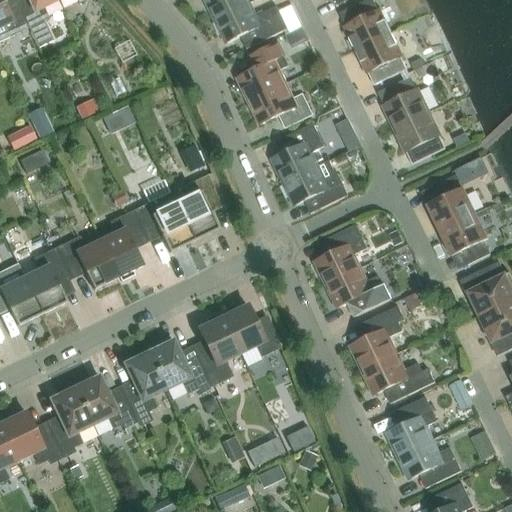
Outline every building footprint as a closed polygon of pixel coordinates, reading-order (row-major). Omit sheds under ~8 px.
[(0,0),(0,42),(8,39),(28,29),(15,2),(4,7),(0,0)] [(19,0),(15,2),(28,29),(48,19),(43,8),(58,1),(57,0),(19,0)] [(203,0),(214,22),(250,4),(248,0),(203,0)] [(355,51),(391,34),(380,11),(378,11),(373,0),(369,0),(339,15),(340,15),(351,10),(356,19),(355,23),(344,28),(355,51)] [(250,4),(214,22),(226,45),(241,38),(256,30),(262,43),(288,30),(277,7),(257,17),(250,4)] [(374,86),(374,87),(407,71),(401,58),(403,57),(391,34),(355,51),(367,75),(377,70),(381,71),(386,80),(374,86)] [(249,103),(286,85),(279,72),(289,67),(278,44),(251,58),(257,70),(238,79),(249,103)] [(420,60),(411,65),(415,72),(424,67),(420,60)] [(424,67),(415,72),(419,80),(428,76),(424,67)] [(394,131),(430,113),(419,90),(417,91),(411,78),(378,94),(378,95),(384,92),(390,104),(382,107),(394,131)] [(293,100),(286,85),(249,103),(260,126),(279,117),(285,130),(313,116),(303,95),(293,100)] [(94,100),(76,109),(81,120),(99,112),(94,100)] [(127,108),(103,120),(111,137),(135,124),(127,108)] [(41,109),(28,116),(40,141),(54,134),(41,109)] [(412,165),(413,166),(446,150),(440,137),(441,137),(430,113),(394,131),(405,154),(412,151),(418,163),(412,165)] [(282,156),(271,161),(283,184),(318,167),(312,154),(325,148),(314,125),(287,138),(293,150),(282,156)] [(30,127),(19,133),(25,146),(37,141),(30,127)] [(356,136),(345,141),(350,153),(361,148),(356,136)] [(41,152),(18,162),(24,175),(47,165),(41,152)] [(318,167),(283,184),(294,208),(305,202),(316,197),(322,210),(348,197),(337,174),(336,175),(329,162),(318,167)] [(191,198),(176,205),(194,242),(219,231),(208,209),(219,204),(208,176),(186,187),(191,198)] [(476,215),(464,190),(463,190),(456,176),(431,189),(437,202),(427,207),(440,232),(476,215)] [(152,200),(173,191),(169,180),(147,188),(152,200)] [(122,191),(111,196),(117,209),(128,203),(122,191)] [(156,201),(135,211),(148,238),(159,233),(169,254),(194,242),(176,205),(171,194),(156,201)] [(142,267),(132,246),(143,241),(130,214),(110,223),(115,234),(100,242),(118,279),(142,267)] [(468,266),(491,255),(484,242),(488,240),(476,215),(440,232),(452,257),(462,253),(468,266)] [(314,263),(319,273),(325,286),(361,269),(355,256),(368,250),(356,226),(318,244),(325,258),(314,263)] [(398,231),(389,236),(395,248),(404,244),(398,231)] [(118,279),(100,242),(85,249),(80,238),(59,248),(72,275),(83,270),(93,291),(118,279)] [(39,271),(24,278),(42,316),(66,304),(56,282),(67,277),(54,250),(34,260),(39,271)] [(468,294),(480,318),(511,302),(511,278),(510,274),(505,276),(499,263),(473,276),(479,289),(468,294)] [(2,272),(0,273),(0,309),(7,306),(17,327),(42,316),(24,278),(17,265),(2,272)] [(361,269),(325,286),(337,310),(347,305),(354,318),(390,301),(379,277),(368,282),(361,269)] [(416,294),(404,300),(408,309),(420,303),(416,294)] [(509,352),(511,350),(511,302),(480,318),(492,344),(503,339),(509,352)] [(261,359),(281,349),(269,322),(257,327),(247,306),(222,318),(240,355),(255,348),(261,359)] [(360,342),(349,347),(361,372),(397,355),(390,339),(403,332),(399,324),(405,321),(398,307),(373,319),(379,333),(360,342)] [(240,355),(222,318),(221,318),(219,314),(206,320),(208,325),(198,330),(208,351),(197,356),(213,387),(233,378),(225,362),(240,355)] [(181,383),(188,396),(197,392),(199,396),(210,391),(194,358),(183,363),(173,341),(163,346),(160,342),(148,348),(150,353),(148,353),(166,391),(181,383)] [(134,386),(123,392),(141,427),(153,422),(148,413),(156,409),(151,398),(166,391),(148,353),(124,365),(134,386)] [(397,355),(361,372),(373,397),(384,392),(403,382),(410,396),(435,384),(428,370),(422,373),(418,364),(405,371),(397,355)] [(74,389),(93,426),(108,419),(113,430),(122,425),(124,430),(135,425),(120,393),(109,398),(99,377),(74,389)] [(456,383),(464,408),(476,404),(467,379),(456,383)] [(49,427),(65,459),(75,453),(73,449),(82,445),(77,434),(93,426),(74,389),(50,401),(60,422),(49,427)] [(397,429),(386,435),(397,458),(433,441),(427,427),(438,422),(426,398),(405,408),(412,422),(397,429)] [(208,402),(205,410),(208,416),(219,411),(213,399),(208,402)] [(1,424),(19,462),(34,455),(39,465),(48,461),(50,466),(61,460),(46,429),(35,434),(25,413),(1,424)] [(0,424),(0,484),(9,480),(4,469),(19,462),(1,424),(0,424)] [(433,441),(397,458),(409,481),(419,476),(434,469),(441,483),(462,472),(451,449),(440,454),(433,441)] [(489,442),(478,447),(486,463),(497,458),(489,442)] [(266,462),(259,448),(248,453),(255,468),(266,462)] [(305,452),(300,464),(312,469),(317,457),(305,452)] [(279,467),(263,475),(269,488),(286,479),(279,467)] [(439,511),(465,511),(474,508),(462,485),(441,495),(448,508),(439,511)] [(244,486),(213,500),(218,511),(222,511),(250,498),(244,486)] [(168,500),(143,511),(171,511),(174,511),(168,500)]
